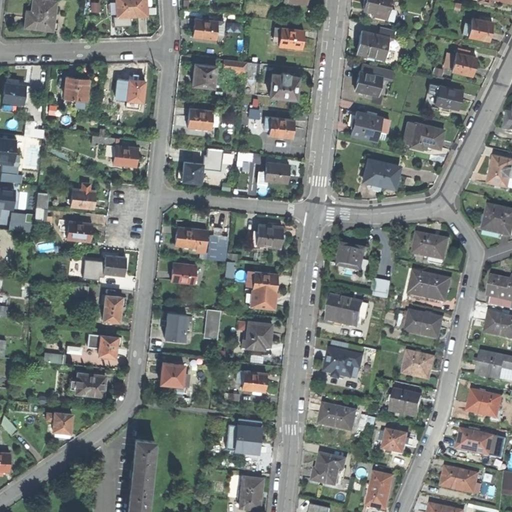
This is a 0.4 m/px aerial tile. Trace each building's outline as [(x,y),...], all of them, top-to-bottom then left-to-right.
[(32,17),(26,17),(25,27),(52,30),(53,23),(56,1),(46,0),(33,0),(32,12),(32,17)] [(129,17),(147,16),(145,0),(115,0),(117,18),(129,17)] [(372,15),(386,18),(388,9),(390,0),(365,0),(364,9),(367,10),(373,12),(372,15)] [(394,10),(388,9),(386,18),(392,20),(394,10)] [(385,22),(386,18),(372,15),(373,12),(367,10),(365,17),(385,22)] [(223,22),(194,19),(193,28),(192,38),(215,40),(216,30),(222,31),(223,22)] [(227,32),(242,33),(244,20),(229,19),(227,32)] [(470,26),(463,25),(461,34),(468,36),(467,37),(488,41),(490,32),(491,22),(471,19),(470,26)] [(389,37),(393,38),(395,30),(380,26),(378,34),(389,37)] [(303,30),(281,28),(280,36),(279,46),(302,48),(303,39),(303,30)] [(384,58),(389,37),(378,34),(361,30),(359,42),(356,52),(366,54),(372,56),(384,58)] [(394,39),(393,38),(389,37),(384,58),(389,60),(392,47),(394,39)] [(468,52),(456,49),(451,72),(471,76),(474,67),(476,58),(467,56),(468,52)] [(224,69),(246,71),(247,62),(225,59),(224,69)] [(261,63),(247,62),(246,71),(246,76),(259,77),(261,63)] [(363,63),(361,71),(381,76),(391,78),(392,70),(363,63)] [(216,66),(195,64),(194,73),(192,85),(213,87),(216,66)] [(381,76),(361,71),(359,71),(357,80),(355,90),(361,91),(367,93),(376,95),(381,76)] [(282,75),(272,74),(270,96),(296,99),(297,93),(297,86),(300,86),(301,79),(298,79),(298,77),(289,76),(289,74),(282,73),(282,75)] [(77,79),(66,78),(64,99),(85,101),(87,80),(77,79)] [(128,81),(117,80),(115,99),(126,100),(126,101),(142,103),(143,92),(144,82),(128,80),(128,81)] [(17,103),(23,104),(25,90),(25,86),(17,84),(6,83),(5,83),(3,94),(2,101),(17,103)] [(439,87),(435,106),(457,111),(459,102),(461,92),(439,87)] [(15,112),(17,103),(2,101),(1,110),(15,112)] [(211,119),(212,111),(190,108),(189,117),(188,127),(210,129),(211,119)] [(379,131),(382,118),(356,112),(353,124),(351,134),(376,140),(379,131)] [(294,119),(271,117),(270,126),(269,135),(292,138),(293,128),(294,119)] [(511,117),(511,121),(506,120),(504,126),(503,130),(511,132),(511,117)] [(382,118),(379,131),(386,133),(389,120),(382,118)] [(24,135),(33,136),(34,129),(34,120),(26,120),(24,135)] [(443,132),(407,123),(403,144),(410,146),(409,147),(425,151),(426,147),(439,150),(441,142),(443,132)] [(0,162),(2,163),(12,163),(12,160),(14,160),(14,154),(16,139),(0,137),(0,162)] [(137,149),(116,147),(117,139),(92,137),(91,146),(97,147),(97,145),(104,146),(103,155),(114,156),(113,165),(135,167),(136,159),(137,149)] [(223,152),(208,150),(207,159),(222,160),(223,152)] [(511,171),(511,165),(511,161),(493,158),(491,171),(488,185),(507,189),(509,179),(511,180),(511,171)] [(17,174),(19,161),(14,160),(12,160),(12,163),(11,174),(16,174),(17,174)] [(382,185),(394,188),(399,167),(368,160),(363,181),(382,185)] [(182,180),(201,182),(202,163),(184,162),(183,169),(183,170),(182,180)] [(265,172),(264,180),(287,182),(288,173),(289,164),(266,162),(265,172)] [(11,174),(12,163),(2,163),(1,173),(11,174)] [(1,181),(16,182),(16,174),(11,174),(1,173),(1,181)] [(90,186),(82,185),(82,189),(73,188),(71,207),(94,210),(94,201),(96,191),(90,190),(90,186)] [(14,189),(2,188),(0,206),(12,207),(14,189)] [(37,193),(35,209),(46,210),(47,195),(37,193)] [(511,224),(511,212),(488,208),(486,217),(483,217),(481,221),(479,224),(484,225),(482,236),(499,240),(500,234),(509,236),(511,224)] [(46,210),(35,209),(34,224),(44,225),(46,210)] [(12,213),(11,221),(25,222),(25,213),(12,213)] [(11,221),(9,221),(9,229),(28,231),(29,223),(25,222),(11,221)] [(92,224),(62,222),(61,232),(68,232),(68,241),(91,242),(92,232),(92,224)] [(258,231),(256,244),(264,245),(280,247),(281,238),(282,227),(258,224),(258,231)] [(175,245),(205,248),(207,230),(177,227),(176,236),(175,245)] [(247,243),(256,244),(258,231),(253,231),(250,237),(247,236),(245,239),(248,241),(247,243)] [(422,236),(416,235),(413,254),(443,260),(446,241),(422,236)] [(228,239),(221,238),(219,253),(219,259),(225,260),(228,239)] [(338,267),(361,272),(363,262),(365,251),(342,246),(340,256),(338,267)] [(125,257),(105,255),(103,274),(124,276),(125,266),(125,257)] [(233,262),(226,261),(224,276),(232,276),(233,262)] [(195,264),(173,262),(172,272),(171,280),(194,283),(195,264)] [(277,274),(254,271),(253,287),(251,306),(274,308),(276,284),(277,274)] [(437,303),(438,300),(445,302),(447,291),(450,280),(414,273),(408,298),(437,303)] [(489,306),(511,310),(511,278),(511,279),(511,283),(492,279),(490,289),(488,296),(491,297),(489,306)] [(390,282),(375,279),(372,293),(372,295),(387,298),(390,282)] [(88,288),(72,286),(71,296),(87,297),(88,288)] [(124,298),(103,296),(100,321),(116,323),(117,315),(118,309),(123,310),(124,298)] [(359,319),(362,303),(333,297),(330,307),(327,321),(357,327),(359,319)] [(362,303),(359,319),(365,320),(369,304),(362,303)] [(204,338),(216,339),(220,310),(207,309),(204,338)] [(186,315),(168,313),(166,324),(165,338),(184,340),(185,325),(186,316),(186,315)] [(441,319),(409,313),(405,332),(437,338),(439,328),(441,319)] [(485,334),(511,339),(511,319),(489,315),(487,323),(485,334)] [(238,329),(247,330),(248,322),(238,321),(238,329)] [(261,345),(268,345),(269,335),(270,335),(271,331),(271,324),(248,322),(247,330),(246,339),(246,347),(261,348),(261,345)] [(122,338),(89,334),(87,347),(99,348),(98,356),(115,358),(116,352),(116,347),(121,348),(122,338)] [(332,341),(330,350),(348,353),(350,344),(332,341)] [(334,374),(340,375),(351,377),(353,366),(360,368),(362,356),(348,353),(330,350),(329,350),(327,361),(325,372),(334,374)] [(433,358),(407,353),(403,374),(429,379),(431,368),(433,358)] [(502,369),(511,371),(511,360),(480,354),(478,362),(475,361),(474,364),(474,365),(477,366),(475,375),(499,381),(499,380),(502,369)] [(45,355),(44,363),(63,365),(64,357),(45,355)] [(174,384),(182,385),(183,374),(184,364),(162,362),(161,373),(160,383),(174,384)] [(511,383),(511,371),(502,369),(499,380),(511,383)] [(266,373),(244,370),(243,379),(242,389),(252,390),(260,391),(264,392),(265,385),(266,373)] [(106,377),(78,374),(77,381),(72,381),(71,389),(76,390),(76,394),(103,397),(105,387),(106,377)] [(180,401),(182,385),(174,384),(173,401),(180,401)] [(393,392),(389,412),(416,418),(418,408),(420,397),(393,392)] [(501,414),(498,413),(500,399),(471,393),(469,402),(467,413),(493,418),(492,420),(499,422),(501,414)] [(319,424),(352,431),(356,412),(323,405),(321,415),(319,424)] [(72,414),(55,412),(55,413),(48,412),(47,420),(54,421),(53,431),(56,432),(56,434),(61,435),(61,432),(70,433),(71,425),(72,414)] [(0,425),(11,438),(18,432),(3,415),(0,425)] [(238,419),(237,425),(260,428),(261,421),(238,419)] [(235,444),(258,446),(259,435),(260,428),(237,425),(235,444)] [(383,451),(404,455),(405,446),(408,436),(387,432),(383,451)] [(490,457),(494,439),(460,432),(459,441),(457,450),(490,457)] [(133,473),(129,504),(148,505),(155,442),(136,440),(133,473)] [(9,472),(10,454),(0,452),(0,471),(0,472),(9,472)] [(339,468),(343,469),(345,460),(321,455),(317,470),(315,470),(314,474),(312,480),(335,485),(336,478),(339,468)] [(346,469),(343,469),(339,468),(336,478),(344,480),(346,469)] [(474,494),(478,475),(445,468),(443,477),(441,487),(474,494)] [(502,493),(511,493),(511,474),(505,473),(502,493)] [(392,478),(373,474),(371,485),(366,484),(364,491),(369,492),(366,506),(386,510),(389,496),(392,478)] [(263,479),(243,477),(242,489),(239,488),(238,500),(241,500),(240,507),(260,509),(261,494),(263,479)]
